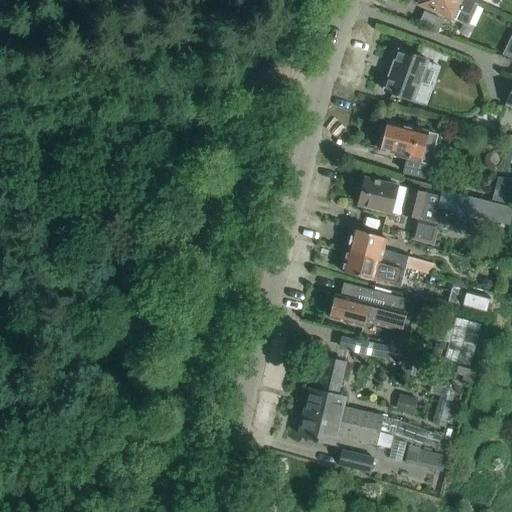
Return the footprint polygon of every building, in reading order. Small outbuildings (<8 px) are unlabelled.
[(416,0),(416,1),(419,2),(418,5),(451,19),(468,26),(477,4),(467,0),(416,0)] [(442,20),(425,12),(420,23),(437,31),(442,20)] [(398,50),(383,90),(412,101),(427,61),(412,55),(413,52),(403,48),(402,52),(398,50)] [(389,123),(381,151),(407,157),(403,172),(425,178),(428,164),(432,163),(434,154),(432,152),(437,135),(389,123)] [(511,180),(497,177),(491,203),(511,208),(511,180)] [(444,188),(442,197),(409,189),(397,187),(397,186),(364,178),(357,205),(391,214),(391,213),(419,219),(420,217),(436,221),(440,206),(509,223),(511,211),(511,208),(491,203),(444,192),(445,188),(444,188)] [(425,226),(419,242),(438,248),(443,232),(425,226)] [(352,229),(347,250),(405,267),(430,274),(433,263),(408,256),(384,249),(387,237),(352,229)] [(399,287),(405,267),(347,250),(341,271),(399,287)] [(408,299),(391,295),(343,283),(340,296),(335,295),(330,319),(363,327),(364,321),(400,331),(408,299)] [(457,307),(485,314),(490,296),(463,288),(457,307)] [(463,320),(450,362),(476,370),(488,328),(463,320)] [(347,342),(347,360),(360,360),(360,342),(347,342)] [(404,350),(400,372),(417,376),(421,354),(404,350)] [(310,390),(304,412),(380,431),(383,417),(342,407),(344,398),(336,396),(344,362),(325,358),(320,382),(322,382),(320,392),(310,390)] [(405,397),(400,415),(417,419),(422,401),(405,397)] [(380,431),(304,412),(299,435),(315,439),(314,441),(317,441),(317,440),(333,444),(335,434),(377,444),(380,431)] [(410,448),(407,461),(443,471),(447,457),(410,448)] [(370,472),(373,458),(342,450),(339,465),(370,472)]
